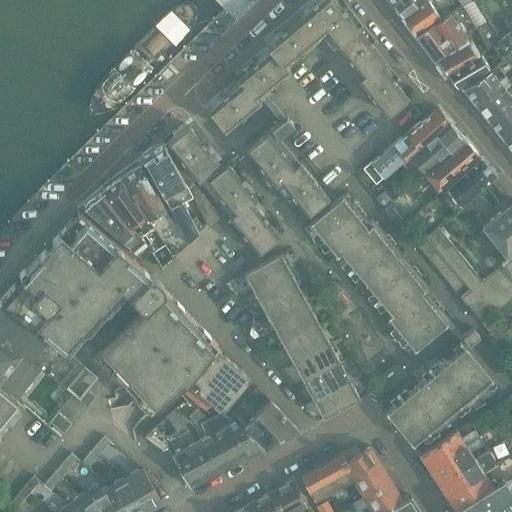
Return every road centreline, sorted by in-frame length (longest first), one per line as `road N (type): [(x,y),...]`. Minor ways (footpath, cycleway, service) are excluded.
road 1 (residential): [(227,148),(289,97),(347,170),(390,132),(328,55)]
road 2 (residential): [(320,437),(168,277),(210,233)]
road 3 (residential): [(177,89),(0,275)]
road 4 (residential): [(511,172),(364,0)]
road 5 (residential): [(181,511),(320,437)]
road 6 (residential): [(270,0),(177,89)]
road 7 (residential): [(438,511),(366,414)]
